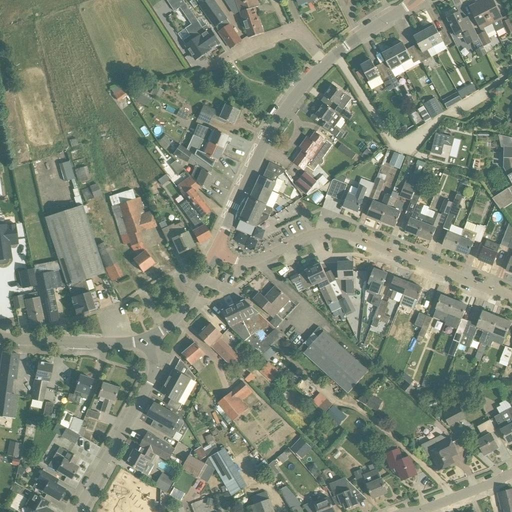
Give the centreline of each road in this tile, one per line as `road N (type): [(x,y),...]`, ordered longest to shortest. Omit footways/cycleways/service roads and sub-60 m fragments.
road 1 (residential): [(511,296),(345,232),(315,230),(245,257),(213,247)]
road 2 (residential): [(337,51),(388,139),(402,143),(511,71)]
road 3 (tertiary): [(213,247),(278,117),(324,64)]
road 4 (residential): [(76,511),(154,373),(148,339)]
road 5 (tertiary): [(0,339),(148,339)]
